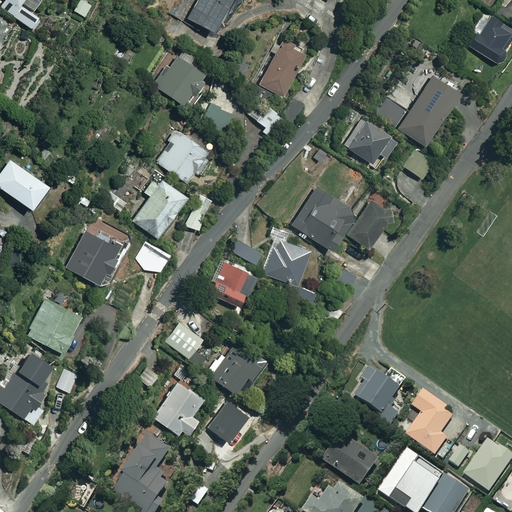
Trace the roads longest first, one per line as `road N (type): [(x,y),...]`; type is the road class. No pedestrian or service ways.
road 1 (residential): [(16,511),(208,238),(324,108),(400,0)]
road 2 (residential): [(511,96),(227,511)]
